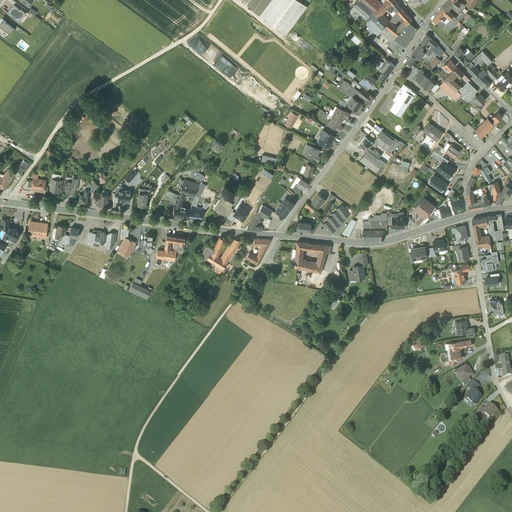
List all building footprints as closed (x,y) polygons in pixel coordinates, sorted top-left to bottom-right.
[(252,0),(247,7),(259,16),(271,0),(252,0)] [(295,0),(275,0),(262,18),(283,34),(304,6),(295,0)] [(373,12),(359,0),(358,0),(353,7),(358,12),(366,19),(372,12),(373,12)] [(359,0),(373,12),(376,8),(377,10),(382,5),(380,3),(376,0),(359,0)] [(396,1),(394,0),(386,0),(383,3),(383,4),(388,8),(388,9),(395,2),(396,1)] [(455,1),(453,0),(448,0),(445,4),(450,8),(452,4),(457,8),(459,6),(462,3),(460,2),(459,4),(455,1)] [(395,2),(388,9),(391,12),(393,9),(396,13),(401,8),(395,2)] [(382,5),(377,10),(376,8),(373,12),(372,12),(378,17),(382,13),(382,14),(388,8),(383,4),(382,5)] [(20,10),(14,5),(7,13),(19,22),(26,13),(21,9),(20,10)] [(353,7),(348,12),(354,17),(358,12),(353,7)] [(443,7),(439,12),(443,14),(443,13),(450,20),(453,16),(448,12),(447,11),(443,7)] [(461,8),(454,17),(459,21),(468,11),(464,9),(461,8)] [(382,30),(373,22),(378,17),(372,12),(366,19),(368,20),(367,22),(379,34),(380,32),(382,30)] [(378,17),(373,22),(382,30),(389,21),(382,14),(382,13),(378,17)] [(405,19),(397,27),(401,30),(409,23),(412,20),(408,16),(405,19)] [(450,20),(445,26),(450,31),(459,21),(454,17),(453,16),(450,20)] [(14,28),(2,19),(0,21),(0,25),(6,31),(10,33),(14,28)] [(392,23),(389,21),(382,30),(380,32),(383,35),(387,38),(393,32),(390,30),(395,25),(392,23)] [(413,34),(417,29),(409,23),(401,30),(392,42),(388,46),(398,55),(401,52),(407,45),(406,44),(410,40),(410,39),(414,35),(413,34)] [(395,25),(390,30),(393,32),(387,38),(392,42),(401,30),(397,27),(395,25)] [(426,34),(420,44),(424,47),(424,48),(425,46),(428,42),(431,38),(426,34)] [(437,45),(434,41),(431,45),(430,47),(431,47),(426,54),(429,56),(426,60),(429,64),(436,56),(438,53),(441,49),(437,45)] [(424,47),(420,44),(416,49),(422,55),(421,57),(425,53),(422,50),(424,48),(424,47)] [(467,54),(460,47),(454,54),(464,65),(475,54),(471,51),(467,54)] [(422,55),(416,49),(412,54),(416,58),(418,60),(421,57),(422,55)] [(482,50),(476,55),(480,60),(482,58),(488,65),(492,61),(482,50)] [(412,54),(407,62),(411,66),(413,68),(417,64),(414,62),(416,58),(412,54)] [(476,55),(466,66),(472,73),(476,69),(474,67),(480,60),(476,55)] [(436,56),(429,64),(432,66),(432,67),(434,69),(441,60),(436,56)] [(379,69),(384,72),(390,63),(385,59),(379,69)] [(449,59),(444,65),(449,71),(455,65),(449,59)] [(384,72),(381,75),(386,79),(395,66),(390,62),(390,63),(384,72)] [(493,70),(488,65),(484,68),(487,72),(495,80),(497,79),(502,73),(499,70),(497,72),(494,69),(493,70)] [(456,66),(444,80),(449,84),(453,80),(456,75),(457,75),(459,76),(460,77),(463,74),(456,66)] [(449,73),(444,68),(438,73),(444,79),(449,73)] [(483,70),(479,73),(478,73),(475,76),(483,84),(487,80),(483,76),(487,72),(484,68),(483,70)] [(511,81),(511,75),(508,72),(504,75),(502,73),(497,79),(499,81),(497,84),(498,85),(497,86),(501,89),(502,89),(504,90),(511,81)] [(367,73),(358,84),(367,91),(371,85),(376,80),(367,73)] [(418,77),(416,79),(423,85),(429,79),(422,73),(418,77)] [(470,80),(463,74),(460,77),(463,80),(461,82),(461,83),(464,86),(468,82),(470,80)] [(429,79),(423,85),(430,91),(432,89),(436,85),(436,84),(429,79)] [(449,84),(444,80),(440,86),(455,99),(460,94),(460,93),(459,92),(458,92),(457,91),(456,91),(449,84)] [(459,85),(453,80),(449,84),(456,91),(457,91),(460,87),(461,86),(459,85)] [(346,92),(350,86),(351,85),(344,81),(341,85),(339,88),(346,92)] [(478,91),(468,82),(464,86),(462,88),(460,87),(457,91),(458,92),(459,92),(460,93),(460,94),(462,96),(469,102),(470,101),(475,95),(476,95),(475,94),(478,91)] [(364,89),(357,83),(355,86),(355,87),(354,89),(358,91),(358,90),(360,93),(364,89)] [(401,87),(398,91),(399,92),(394,99),(396,101),(391,109),(400,115),(413,95),(409,93),(411,89),(404,84),(402,88),(401,87)] [(353,88),(349,94),(353,97),(354,98),(355,95),(358,91),(354,89),(353,88)] [(364,89),(360,93),(358,90),(358,91),(355,95),(360,98),(358,101),(362,103),(367,107),(371,102),(374,98),(364,89)] [(102,97),(114,107),(118,102),(106,92),(102,97)] [(479,93),(477,96),(475,95),(470,101),(474,105),(477,102),(479,104),(480,105),(481,104),(485,99),(479,93)] [(310,102),(312,97),(305,94),(303,100),(310,102)] [(353,97),(348,105),(357,111),(362,103),(358,101),(354,98),(353,97)] [(347,103),(341,100),(338,104),(345,108),(347,103)] [(349,113),(337,107),(332,116),(341,121),(342,119),(343,119),(344,117),(347,118),(349,113)] [(490,119),(494,124),(497,121),(503,116),(498,111),(490,119)] [(293,113),(286,125),(290,127),(296,115),(293,113)] [(341,121),(332,116),(328,125),(340,131),(343,127),(340,125),(341,122),(340,122),(341,121)] [(490,119),(488,117),(482,123),(489,130),(494,124),(490,119)] [(443,132),(429,122),(423,131),(432,138),(435,134),(439,137),(443,132)] [(489,130),(482,123),(475,130),(482,137),(489,130)] [(335,136),(323,130),(317,142),(329,148),(335,136)] [(386,134),(381,131),(374,141),(378,144),(381,146),(385,149),(387,150),(391,153),(399,141),(387,132),(386,134)] [(377,151),(375,149),(373,151),(369,148),(373,143),(365,137),(360,145),(368,150),(374,155),(377,152),(377,151)] [(509,144),(503,138),(500,141),(506,147),(509,144)] [(457,148),(451,144),(446,150),(452,154),(451,156),(455,158),(460,151),(456,149),(457,148)] [(320,150),(309,146),(305,156),(318,161),(320,156),(317,155),(320,150)] [(444,153),(436,147),(434,150),(439,154),(442,156),(444,153)] [(374,155),(368,150),(361,160),(380,174),(387,164),(379,158),(374,155)] [(261,161),(276,165),(278,158),(263,154),(261,161)] [(442,161),(446,164),(449,160),(442,156),(439,154),(436,157),(442,161)] [(23,159),(16,170),(21,173),(28,163),(23,159)] [(401,168),(408,169),(410,162),(403,160),(401,168)] [(437,170),(449,178),(454,170),(446,164),(442,161),(437,170)] [(511,169),(511,168),(508,163),(507,163),(502,167),(507,174),(511,169)] [(314,167),(307,164),(304,174),(311,177),(314,167)] [(476,166),(471,175),(476,177),(477,174),(478,172),(480,168),(479,167),(476,166)] [(260,173),(270,179),(274,173),(264,167),(260,173)] [(2,177),(0,176),(0,186),(3,187),(14,172),(8,168),(2,177)] [(207,172),(202,168),(197,177),(202,181),(207,172)] [(484,169),(481,171),(488,183),(492,181),(488,174),(484,169)] [(133,172),(127,179),(129,180),(131,181),(132,182),(137,176),(133,172)] [(90,174),(83,181),(86,184),(93,177),(90,174)] [(448,184),(434,175),(431,180),(433,181),(431,185),(442,192),(448,184)] [(471,175),(467,183),(468,188),(468,193),(472,192),(472,186),(476,177),(471,175)] [(45,179),(33,177),(32,180),(31,189),(35,190),(36,189),(37,189),(39,191),(43,192),(45,179)] [(72,181),(66,180),(64,192),(72,193),(72,189),(76,189),(78,178),(72,177),(72,181)] [(60,180),(52,178),(50,190),(58,191),(59,186),(60,180)] [(301,179),(297,185),(296,185),(293,189),(298,192),(301,189),(303,190),(307,183),(301,179)] [(32,180),(27,180),(21,187),(24,189),(30,190),(31,189),(32,180)] [(194,182),(184,180),(179,191),(184,193),(190,194),(192,187),(194,183),(194,182)] [(497,180),(491,183),(492,186),(494,193),(501,191),(497,180)] [(199,185),(194,183),(192,187),(190,194),(194,195),(195,195),(196,191),(197,189),(198,187),(198,186),(199,185)] [(506,184),(496,203),(502,204),(503,202),(505,197),(508,199),(511,190),(511,188),(510,188),(511,187),(506,184)] [(84,195),(80,194),(79,202),(86,203),(88,190),(85,189),(84,195)] [(126,191),(118,190),(118,194),(117,200),(121,200),(121,201),(124,201),(126,191)] [(178,195),(174,207),(179,208),(184,193),(179,191),(178,195)] [(286,197),(290,201),(294,196),(289,192),(286,197)] [(147,194),(139,193),(137,205),(146,206),(147,194)] [(318,193),(311,202),(318,208),(322,202),(324,203),(327,200),(318,193)] [(483,194),(481,195),(481,198),(483,207),(491,205),(490,200),(487,200),(486,193),(483,194)] [(108,195),(102,194),(101,195),(100,198),(99,198),(98,204),(98,205),(106,206),(108,195)] [(227,197),(223,194),(219,200),(224,203),(227,197)] [(474,202),(473,199),(472,195),(467,196),(470,209),(483,207),(481,198),(478,199),(479,203),(475,204),(475,202),(474,202)] [(285,216),(294,203),(290,201),(286,197),(276,210),(281,214),(285,216)] [(434,207),(423,198),(415,208),(426,217),(434,207)] [(117,200),(113,199),(112,207),(119,208),(119,210),(121,201),(121,200),(117,200)] [(454,211),(463,208),(461,199),(451,202),(451,201),(448,201),(449,206),(450,209),(453,208),(454,211)] [(224,203),(219,200),(213,209),(224,216),(226,215),(231,207),(224,203)] [(205,202),(201,211),(204,211),(209,203),(207,202),(207,204),(205,202)] [(262,204),(257,212),(262,215),(265,218),(266,218),(272,211),(262,204)] [(307,204),(304,207),(313,213),(315,210),(307,204)] [(236,216),(242,220),(248,211),(239,205),(234,212),(233,214),(236,216)] [(343,206),(337,210),(338,211),(344,218),(349,214),(343,206)] [(442,218),(455,214),(454,211),(453,208),(450,209),(449,206),(439,209),(442,217),(442,218)] [(179,208),(174,207),(172,214),(188,216),(189,209),(179,208)] [(190,209),(189,209),(188,216),(198,217),(198,219),(200,219),(200,218),(204,211),(201,211),(190,209)] [(272,211),(269,214),(277,219),(281,214),(276,210),(274,213),(272,211)] [(234,212),(232,211),(228,216),(227,218),(233,222),(236,216),(233,214),(234,212)] [(338,211),(333,215),(333,216),(334,216),(339,223),(345,219),(344,218),(338,211)] [(257,212),(253,218),(258,221),(259,219),(260,220),(262,215),(257,212)] [(496,215),(487,217),(488,223),(488,227),(489,232),(494,231),(495,231),(493,219),(496,219),(496,215)] [(501,215),(496,215),(496,219),(497,219),(500,233),(502,233),(502,230),(504,230),(501,215)] [(339,223),(334,216),(333,216),(328,220),(329,221),(335,228),(340,224),(339,223)] [(399,218),(393,218),(393,224),(393,228),(404,227),(404,216),(399,216),(399,218)] [(343,233),(349,236),(357,220),(351,217),(343,233)] [(487,217),(472,220),(476,238),(481,237),(479,227),(480,226),(481,225),(483,225),(483,224),(488,223),(487,217)] [(253,218),(245,230),(261,232),(262,227),(254,226),(258,221),(253,218)] [(265,218),(262,226),(268,228),(271,220),(265,218)] [(47,223),(32,221),(32,225),(29,224),(28,232),(38,233),(37,236),(45,237),(46,232),(43,231),(44,225),(47,225),(47,223)] [(335,228),(329,221),(324,225),(330,234),(336,229),(335,228)] [(382,221),(371,221),(371,225),(363,225),(363,239),(380,239),(384,237),(384,230),(387,230),(387,224),(387,221),(384,221),(382,221)] [(299,222),(298,222),(297,224),(297,230),(311,231),(311,223),(299,222)] [(65,226),(58,224),(57,229),(56,228),(54,238),(58,239),(59,233),(63,234),(65,226)] [(12,228),(8,226),(6,230),(3,236),(8,238),(8,237),(16,240),(20,231),(16,230),(16,229),(12,227),(12,228)] [(455,228),(457,240),(457,241),(465,240),(468,239),(465,226),(455,228)] [(78,229),(71,227),(69,236),(68,241),(71,242),(73,236),(77,237),(78,229)] [(93,232),(89,232),(87,242),(92,243),(92,240),(100,241),(102,244),(106,241),(106,235),(104,231),(93,230),(93,232)] [(110,232),(106,235),(106,241),(112,246),(115,242),(116,233),(110,232)] [(153,234),(147,233),(146,239),(144,239),(144,244),(152,245),(153,234)] [(171,236),(166,235),(164,251),(157,250),(156,256),(167,258),(169,250),(170,240),(171,236)] [(185,238),(171,236),(170,240),(180,242),(179,245),(184,246),(185,238)] [(481,237),(476,238),(477,247),(486,246),(491,246),(490,241),(489,236),(487,236),(481,237)] [(127,238),(125,237),(124,239),(118,251),(123,253),(124,252),(129,254),(135,242),(127,238)] [(219,237),(214,249),(212,248),(210,252),(210,253),(210,252),(216,256),(221,246),(223,247),(227,240),(219,237)] [(241,240),(234,239),(230,245),(236,249),(241,240)] [(270,240),(255,239),(254,246),(262,246),(257,257),(259,258),(259,259),(261,260),(271,240),(270,240)] [(443,240),(433,242),(434,248),(435,251),(445,249),(443,240)] [(310,243),(297,242),(295,260),(302,260),(303,249),(310,249),(310,243)] [(317,263),(315,271),(321,272),(323,263),(326,252),(328,245),(322,244),(321,250),(317,263)] [(212,248),(206,245),(201,255),(203,257),(206,258),(210,253),(210,252),(212,248)] [(230,245),(221,259),(217,265),(222,269),(236,249),(230,245)] [(425,247),(412,249),(413,254),(413,256),(414,256),(414,260),(427,258),(425,247)] [(462,248),(457,249),(458,257),(460,257),(461,260),(468,259),(467,253),(467,251),(466,247),(462,247),(462,248)] [(175,251),(169,250),(167,258),(174,259),(175,251)] [(216,256),(210,252),(210,253),(206,258),(203,263),(219,274),(222,269),(217,265),(221,259),(216,256)] [(481,260),(483,271),(494,269),(493,264),(499,263),(497,252),(492,253),(492,255),(493,258),(487,259),(481,260)] [(257,257),(249,253),(246,258),(256,264),(259,259),(259,258),(257,257)] [(366,256),(359,257),(361,266),(363,266),(368,265),(366,256)] [(317,263),(302,260),(295,260),(295,267),(315,271),(317,263)] [(468,264),(460,267),(461,270),(454,271),(456,283),(457,283),(458,284),(460,284),(461,282),(465,282),(464,272),(470,270),(468,264)] [(361,266),(353,267),(354,270),(349,271),(350,277),(355,276),(355,279),(365,277),(363,266),(361,266)] [(341,282),(343,277),(333,273),(331,279),(341,282)] [(499,284),(498,277),(491,278),(486,278),(487,286),(489,285),(490,286),(495,286),(495,285),(499,284)] [(150,290),(132,282),(129,289),(147,298),(150,290)] [(334,308),(340,300),(335,296),(330,304),(334,308)] [(497,298),(495,298),(495,300),(489,301),(490,309),(493,308),(494,315),(504,314),(502,303),(500,303),(500,302),(499,301),(498,301),(497,302),(497,298)] [(466,320),(458,322),(459,325),(454,326),(455,330),(456,330),(457,333),(466,332),(466,330),(467,329),(466,320)] [(422,343),(419,341),(415,345),(414,344),(410,347),(414,352),(422,346),(421,344),(422,343)] [(464,341),(449,343),(450,349),(461,347),(465,346),(464,341)] [(461,347),(450,349),(450,352),(453,351),(453,355),(450,356),(449,357),(449,358),(450,360),(449,360),(450,363),(457,362),(456,359),(462,358),(461,347)] [(508,355),(500,357),(500,362),(502,362),(503,371),(502,372),(503,378),(511,375),(508,355)] [(465,363),(456,369),(454,370),(461,382),(469,377),(469,376),(472,375),(465,363)] [(469,377),(461,382),(466,389),(472,381),(469,377)] [(479,386),(473,382),(468,388),(471,390),(472,390),(475,392),(479,386)] [(475,392),(472,390),(471,390),(465,398),(474,405),(476,402),(477,402),(478,401),(477,401),(481,397),(475,392)] [(497,412),(488,405),(484,411),(481,408),(476,415),(482,420),(485,416),(491,420),(497,412)] [(439,409),(436,412),(435,411),(433,413),(437,418),(443,413),(439,409)]
